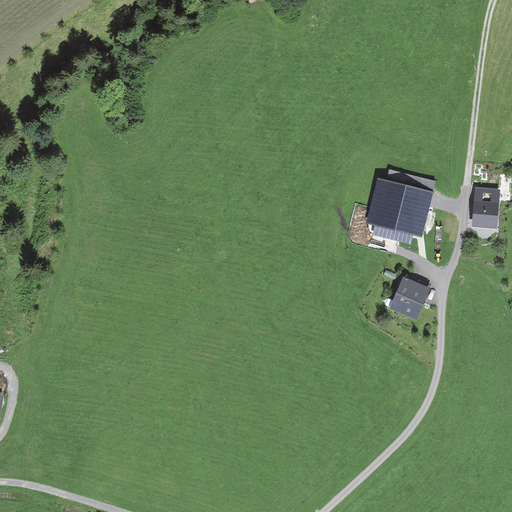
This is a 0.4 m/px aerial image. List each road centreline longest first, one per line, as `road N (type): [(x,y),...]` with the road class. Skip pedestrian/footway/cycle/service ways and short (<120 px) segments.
road 1 (track): [(493,0),(464,221),(442,303)]
road 2 (track): [(322,511),(412,428),(429,400),(442,303)]
road 3 (track): [(122,511),(0,481)]
